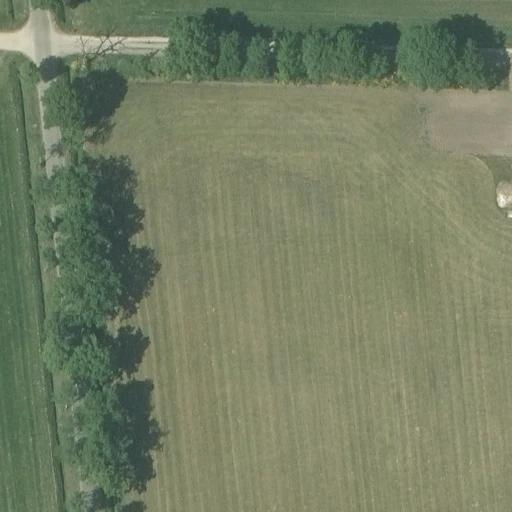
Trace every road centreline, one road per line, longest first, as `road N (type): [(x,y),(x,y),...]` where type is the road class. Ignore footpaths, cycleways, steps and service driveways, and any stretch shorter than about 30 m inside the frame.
road 1 (unclassified): [(93,511),(37,0)]
road 2 (track): [(42,48),(511,64)]
